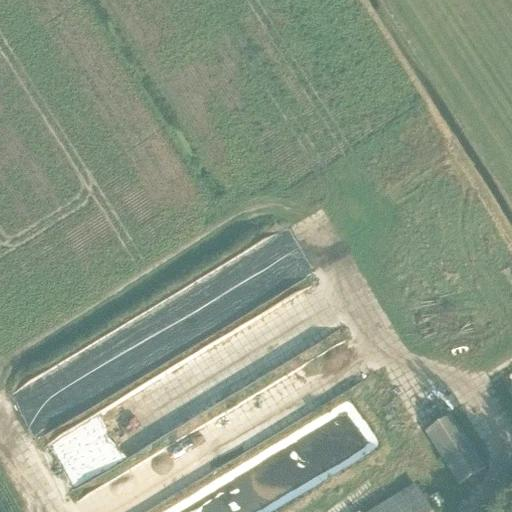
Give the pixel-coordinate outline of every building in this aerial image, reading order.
[(325,377),(280,300),(254,316),(300,392),(325,377)] [(401,356),(410,377),(427,370),(418,349),(401,356)] [(375,450),(356,412),(327,427),(345,465),(375,450)] [(425,432),(459,485),(484,469),(451,416),(425,432)] [(327,482),(336,499),(386,473),(377,456),(327,482)] [(114,461),(94,467),(104,501),(125,495),(114,461)] [(370,511),(430,511),(414,485),(370,511)] [(428,499),(434,511),(457,511),(447,490),(428,499)]
